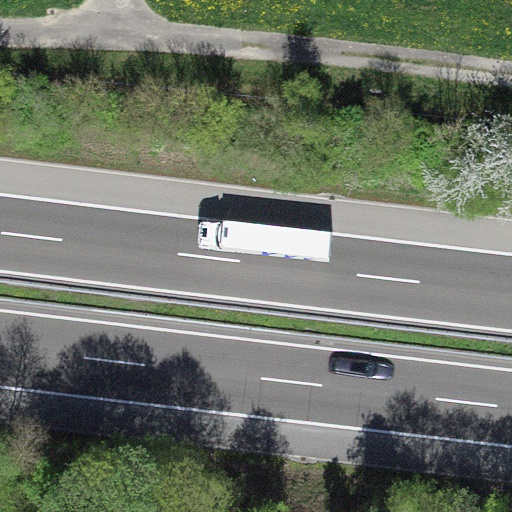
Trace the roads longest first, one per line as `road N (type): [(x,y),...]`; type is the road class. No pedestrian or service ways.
road 1 (motorway): [(511,293),(0,232)]
road 2 (motorway): [(0,348),(511,408)]
road 3 (track): [(511,75),(353,53),(0,31)]
